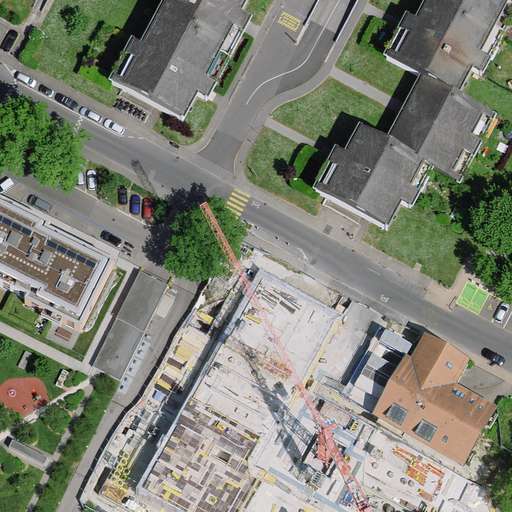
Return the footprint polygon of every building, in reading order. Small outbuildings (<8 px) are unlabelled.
[(165,0),(154,22),(227,59),(247,20),(238,16),(246,0),(165,0)] [(421,78),(458,97),(472,71),(482,76),(502,34),(436,0),(427,0),(416,23),(407,18),(402,27),(385,59),(421,78)] [(511,0),(436,0),(502,34),(511,15),(511,0)] [(145,103),(182,122),(196,96),(206,101),(227,59),(154,22),(140,48),(131,43),(109,84),(145,103)] [(403,111),(386,145),(430,168),(459,183),(495,116),(458,97),(421,78),(403,111)] [(386,145),(358,131),(344,157),(335,153),(333,156),(314,194),(387,230),(400,204),(409,209),(430,168),(386,145)] [(0,280),(0,285),(16,294),(31,263),(45,270),(61,238),(48,231),(51,227),(0,201),(0,277),(1,278),(0,280)] [(31,263),(16,294),(28,300),(25,304),(44,314),(48,307),(65,316),(62,322),(81,332),(114,265),(61,238),(45,270),(31,263)] [(413,365),(339,323),(309,377),(467,467),(482,436),(495,410),(456,388),(471,363),(428,339),(413,365)]
